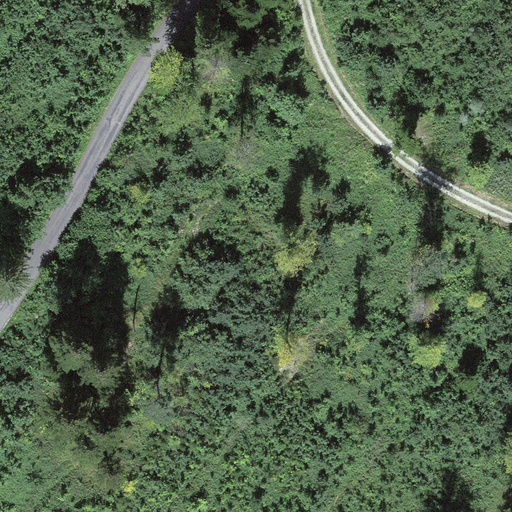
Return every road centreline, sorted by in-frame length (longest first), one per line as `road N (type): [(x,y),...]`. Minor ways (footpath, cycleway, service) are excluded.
road 1 (unclassified): [(0,316),(63,221),(138,78),(194,0)]
road 2 (track): [(307,0),(323,67),(417,170),(511,217)]
